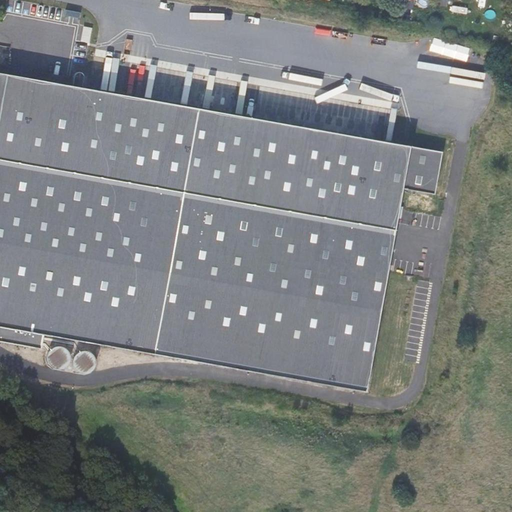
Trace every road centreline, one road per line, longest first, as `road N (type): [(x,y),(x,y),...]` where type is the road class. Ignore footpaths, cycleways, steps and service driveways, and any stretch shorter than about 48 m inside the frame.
road 1 (unclassified): [(0,357),(19,371),(86,384),(148,367),(389,406),(409,395),(415,378),(463,115),(442,83),(184,36),(95,0)]
road 2 (track): [(0,409),(159,511)]
